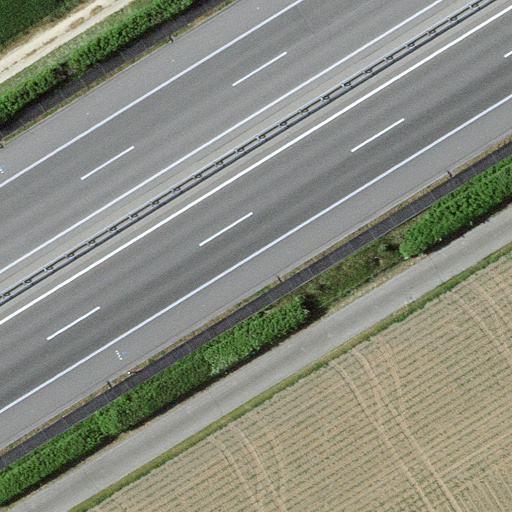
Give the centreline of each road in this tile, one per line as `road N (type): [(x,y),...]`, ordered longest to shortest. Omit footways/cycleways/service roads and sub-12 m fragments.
road 1 (motorway): [(0,367),(511,51)]
road 2 (track): [(511,221),(33,511)]
road 3 (motorway): [(370,0),(0,228)]
road 4 (track): [(109,0),(0,67)]
